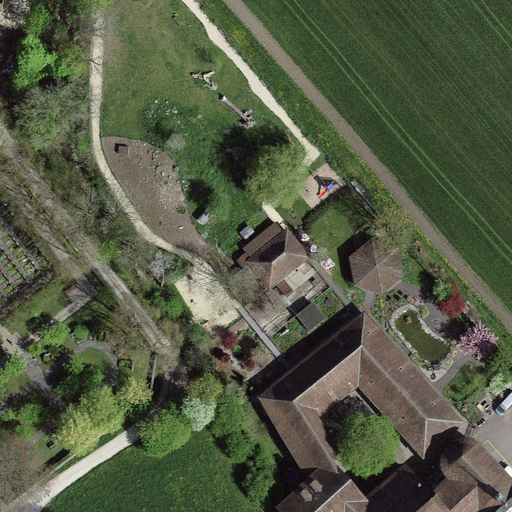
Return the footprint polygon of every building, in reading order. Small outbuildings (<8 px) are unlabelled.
[(249,265),(268,289),(304,260),(285,236),(249,265)] [(398,248),(371,240),(349,259),(354,286),(382,295),(404,277),(398,248)] [(326,319),(313,303),(295,316),(309,332),(326,319)] [(473,511),(449,484),(430,501),(405,471),(383,491),(377,484),(358,501),(328,467),(303,427),(357,383),(422,456),(455,425),(362,321),(262,402),(311,483),(305,488),(280,510),(282,511),(473,511)] [(443,479),(449,484),(473,511),(508,511),(511,509),(511,487),(475,447),(470,444),(465,442),(458,441),(451,443),(445,446),(440,452),(438,459),(437,466),(439,473),(443,479)]
